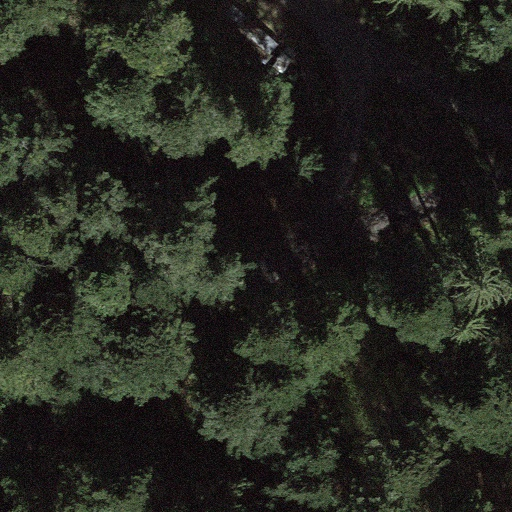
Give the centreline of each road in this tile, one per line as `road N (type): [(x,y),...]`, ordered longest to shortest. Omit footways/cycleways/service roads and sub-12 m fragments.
road 1 (unclassified): [(0,462),(223,300),(320,246)]
road 2 (unclassified): [(320,246),(511,179)]
road 3 (unclassified): [(320,246),(372,63)]
road 4 (unclassified): [(372,63),(511,130)]
